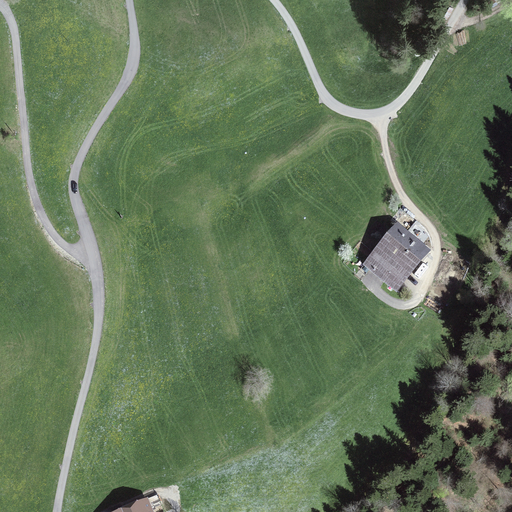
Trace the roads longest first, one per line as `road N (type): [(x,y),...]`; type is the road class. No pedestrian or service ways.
road 1 (unclassified): [(57,511),(98,321),(75,170),(130,69),(129,0)]
road 2 (unclassified): [(274,0),(323,94),(366,114),(387,110),(410,90),(463,0)]
